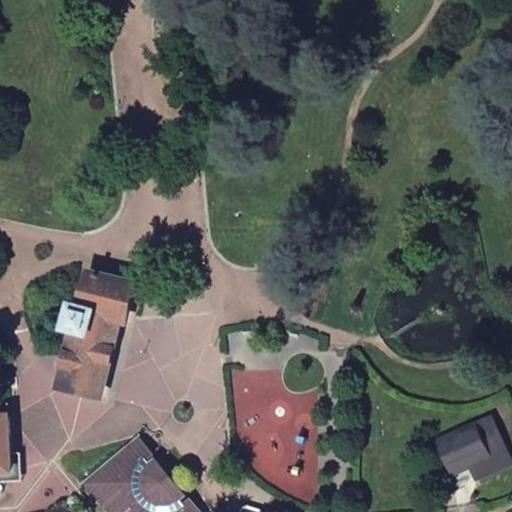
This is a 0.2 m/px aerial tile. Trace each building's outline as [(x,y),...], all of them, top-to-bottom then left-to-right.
[(129,326),(139,283),(93,272),(85,307),(75,305),(67,334),(78,337),(65,390),(103,399),(121,324),(129,326)] [(480,483),(511,466),(511,453),(492,416),(441,441),(457,476),(473,469),(480,483)] [(0,474),(14,474),(11,419),(0,419),(0,474)] [(120,440),(115,445),(132,460),(136,455),(120,440)] [(184,511),(172,499),(167,495),(173,489),(141,460),(137,464),(132,460),(115,445),(72,489),(74,490),(71,494),(79,502),(74,507),(69,511),(184,511)] [(172,499),(184,511),(190,511),(193,509),(177,494),(172,499)]
